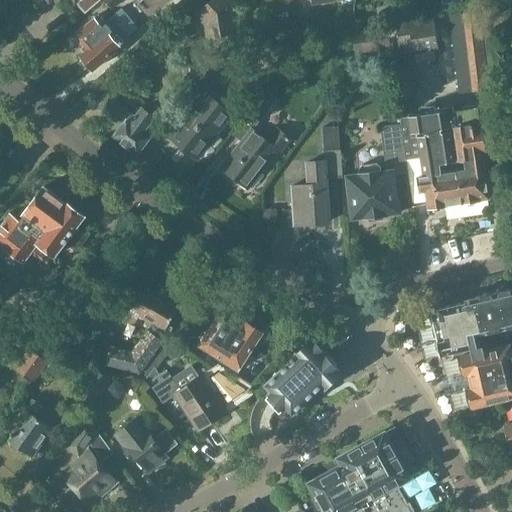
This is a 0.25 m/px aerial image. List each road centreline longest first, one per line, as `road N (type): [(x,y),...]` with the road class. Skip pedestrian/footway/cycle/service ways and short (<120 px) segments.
road 1 (unclassified): [(350,318),(0,69)]
road 2 (residential): [(191,511),(403,382)]
road 3 (residential): [(350,318),(421,285),(511,265)]
road 4 (unclassified): [(478,511),(403,382)]
